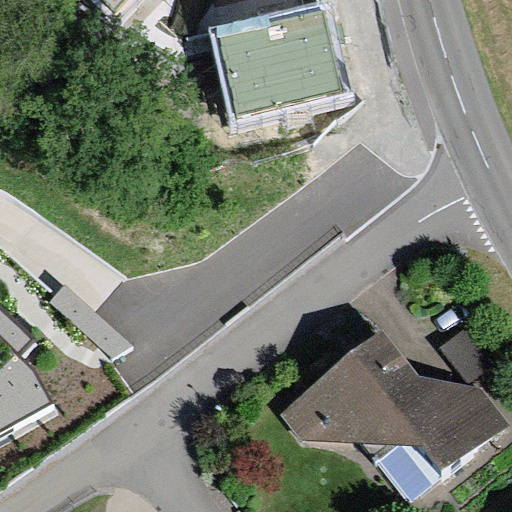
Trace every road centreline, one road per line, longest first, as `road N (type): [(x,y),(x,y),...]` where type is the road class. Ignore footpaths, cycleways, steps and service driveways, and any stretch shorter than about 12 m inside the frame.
road 1 (residential): [(488,174),(120,423)]
road 2 (tertiary): [(432,0),(488,174)]
road 3 (residential): [(120,423),(0,508)]
